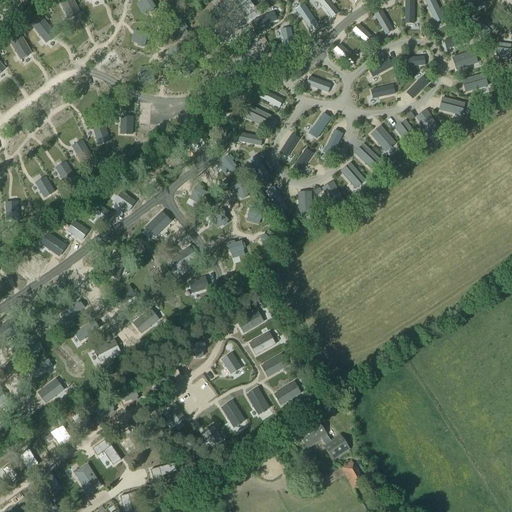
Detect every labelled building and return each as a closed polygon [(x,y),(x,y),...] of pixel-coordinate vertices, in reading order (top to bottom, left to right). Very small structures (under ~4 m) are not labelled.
[(72,0),(59,0),(68,20),(73,18),(75,17),(80,15),(72,0)] [(142,0),(141,1),(141,2),(147,12),(148,13),(149,12),(150,14),(154,12),(153,10),(155,9),(152,3),(154,2),(152,0),(142,0)] [(179,0),(183,7),(184,8),(185,7),(186,9),(190,7),(189,5),(191,4),(189,0),(179,0)] [(247,0),(234,0),(245,14),(254,8),(247,0)] [(326,0),(320,0),(318,3),(332,19),(338,14),(326,0)] [(433,0),(427,0),(425,1),(433,19),(435,24),(440,22),(443,20),(433,0)] [(405,1),(405,23),(413,24),(414,2),(405,1)] [(300,7),(294,10),(298,15),(310,33),(318,27),(303,5),(300,8),(300,7)] [(381,12),(374,16),(384,35),(392,31),(381,12)] [(273,13),(253,21),(256,30),(276,21),(273,13)] [(42,19),(32,27),(46,44),(50,41),(50,42),(52,40),(56,37),(42,19)] [(182,24),(174,29),(175,29),(181,40),(182,41),(183,40),(184,41),(188,39),(187,37),(189,36),(185,30),(187,29),(184,24),(182,25),(182,24)] [(358,26),(352,32),(368,47),(374,40),(358,26)] [(285,30),(280,31),(281,37),(282,37),(285,56),(294,54),(289,30),(285,31),(285,30)] [(136,44),(136,45),(138,46),(137,48),(142,49),(142,47),(144,48),(146,41),(148,42),(150,36),(148,35),(148,34),(140,32),(140,33),(136,44)] [(20,35),(9,42),(20,61),(25,58),(25,59),(27,58),(27,57),(31,54),(20,35)] [(465,35),(444,42),(447,50),(468,43),(465,35)] [(339,45),(333,52),(349,67),(355,60),(339,45)] [(496,55),(496,58),(503,59),(509,59),(510,59),(511,51),(510,51),(498,50),(497,49),(497,51),(496,55)] [(473,52),(452,59),(456,71),(477,64),(475,59),(476,59),(475,56),(474,57),(473,52)] [(424,58),(402,60),(403,69),(425,66),(424,58)] [(388,60),(369,71),(373,78),(392,68),(388,60)] [(181,74),(180,74),(182,75),(181,77),(185,79),(186,77),(188,78),(191,72),(193,72),(195,67),(193,66),(193,65),(186,62),(185,63),(181,74)] [(139,77),(137,78),(138,82),(140,82),(141,84),(147,82),(148,85),(154,84),(153,81),(154,81),(153,73),(152,73),(140,76),(139,76),(139,77)] [(484,75),(462,81),(466,93),(488,87),(484,75)] [(309,78),(306,86),(326,94),(329,85),(309,78)] [(421,78),(406,94),(412,100),(428,84),(421,78)] [(393,86),(371,91),(373,100),(394,95),(393,86)] [(264,91),(260,99),(279,109),(283,101),(264,91)] [(442,99),(439,111),(461,117),(464,105),(442,99)] [(250,108),(245,119),(266,129),(271,118),(250,108)] [(427,112),(416,119),(428,137),(432,135),(433,135),(435,134),(434,133),(439,131),(427,112)] [(312,130),(308,135),(313,138),(313,137),(317,139),(330,119),(323,114),(312,130)] [(121,119),(120,135),(132,135),(133,119),(121,119)] [(405,122),(395,129),(408,148),(418,141),(405,122)] [(104,126),(93,130),(98,145),(109,142),(104,126)] [(380,128),(371,136),(385,153),(389,150),(390,150),(391,149),(391,148),(395,145),(380,128)] [(325,148),(323,153),(328,156),(328,155),(331,157),(342,135),(334,131),(326,148),(325,148)] [(240,134),(238,143),(260,147),(262,138),(240,134)] [(291,135),(279,153),(287,158),(299,140),(291,135)] [(83,143),(72,149),(80,163),(91,157),(83,143)] [(363,146),(354,155),(371,171),(380,162),(363,146)] [(305,150),(293,168),(300,173),(313,155),(305,150)] [(252,160),(248,163),(262,183),(269,178),(259,162),(256,157),(251,160),(252,160)] [(66,164),(56,170),(64,184),(74,178),(66,164)] [(350,165),(340,173),(355,190),(365,182),(350,165)] [(46,179),(36,186),(44,199),(54,193),(46,179)] [(332,184),(322,190),(333,209),(337,207),(339,206),(339,205),(343,203),(332,184)] [(269,191),(266,193),(278,214),(286,210),(276,193),(277,193),(273,188),(269,191)] [(310,195),(297,196),(299,218),(304,217),(304,218),(306,218),(306,217),(311,217),(310,195)] [(17,204),(5,205),(6,221),(18,220),(17,204)] [(262,368),(268,379),(288,369),(282,358),(262,368)] [(313,425),(310,421),(304,425),(302,421),(287,431),(293,440),(298,437),(307,450),(320,441),(324,446),(323,447),(333,461),(349,450),(339,436),(330,442),(317,423),(313,425)] [(62,426),(50,434),(60,449),(72,441),(62,426)] [(269,459),(276,454),(274,452),(292,440),(288,435),(266,451),(268,454),(267,455),(269,459)] [(26,453),(18,458),(28,473),(39,465),(33,457),(29,450),(25,452),(26,453)] [(353,492),(365,485),(351,462),(340,468),(353,492)] [(237,485),(254,474),(247,464),(231,475),(237,485)] [(9,465),(2,470),(12,485),(19,480),(9,465)] [(87,466),(74,474),(87,495),(101,487),(87,466)]
